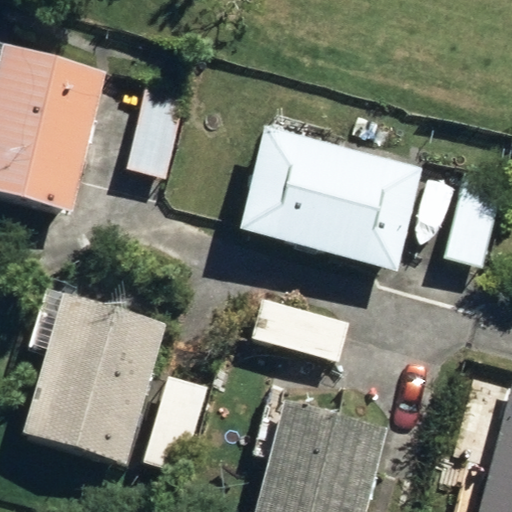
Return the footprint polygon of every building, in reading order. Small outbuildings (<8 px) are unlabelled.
[(0,207),(69,224),(103,82),(0,56),(0,207)] [(126,176),(167,185),(187,98),(146,89),(126,176)] [(226,235),(389,279),(417,175),(252,131),(226,235)] [(442,263),(483,275),(510,185),(469,173),(442,263)] [(181,485),(207,396),(152,379),(166,332),(59,302),(18,445),(124,476),(127,466),(181,485)] [(250,350),(338,372),(350,329),(261,307),(250,350)] [(511,511),(511,397),(476,511),(511,511)] [(252,511),(365,511),(386,441),(282,411),(252,511)]
